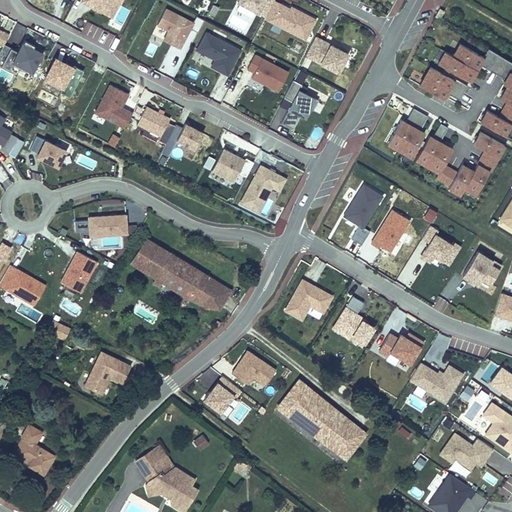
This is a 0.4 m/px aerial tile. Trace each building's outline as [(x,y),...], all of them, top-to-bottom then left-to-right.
[(116,9),(120,0),(82,0),(81,3),(100,13),(105,4),(116,9)] [(273,2),(274,0),(238,0),(238,2),(265,17),(273,2)] [(304,41),(314,21),(294,11),(293,13),(289,11),(273,2),(265,17),(264,20),(304,41)] [(111,18),(116,9),(105,4),(100,13),(111,18)] [(442,20),(447,12),(442,9),(437,17),(442,20)] [(179,50),(192,24),(165,10),(157,26),(168,32),(163,41),(179,50)] [(196,16),(192,28),(198,30),(202,18),(196,16)] [(81,36),(100,44),(106,30),(87,22),(81,36)] [(3,46),(8,36),(2,33),(0,36),(0,46),(2,47),(3,46)] [(226,75),(239,50),(205,33),(196,51),(214,60),(211,67),(226,75)] [(104,47),(114,51),(119,37),(109,34),(104,47)] [(337,74),(346,56),(314,39),(305,57),(337,74)] [(31,73),(41,54),(32,49),(33,46),(23,41),(17,53),(3,46),(2,47),(0,51),(0,66),(8,71),(12,63),(31,73)] [(471,82),(482,63),(487,65),(486,67),(507,79),(505,84),(508,86),(502,98),(509,102),(500,117),(489,111),(482,123),(506,136),(511,125),(511,62),(490,49),(485,57),(462,44),(455,56),(447,51),(440,63),(471,82)] [(278,92),(288,73),(254,55),(246,69),(253,73),(251,78),(278,92)] [(68,99),(82,72),(73,67),(70,72),(53,63),(43,82),(60,91),(59,94),(68,99)] [(469,86),(456,79),(455,81),(432,68),(421,86),(445,100),(448,94),(461,101),(469,86)] [(312,111),(318,100),(299,90),(301,85),(293,81),(283,98),(292,103),(281,123),(293,129),(300,116),(305,119),(310,109),(312,111)] [(132,114),(121,108),(128,95),(109,85),(94,114),(124,130),(132,114)] [(160,138),(169,119),(146,107),(136,126),(160,138)] [(413,157),(426,134),(422,131),(430,117),(415,109),(407,123),(403,120),(389,144),(413,157)] [(10,131),(0,125),(0,122),(3,117),(0,114),(0,142),(2,144),(0,148),(7,153),(16,137),(9,133),(10,131)] [(15,123),(3,117),(0,122),(0,125),(10,131),(15,123)] [(194,150),(202,134),(184,124),(182,129),(175,125),(169,137),(194,150)] [(446,166),(455,149),(442,142),(449,128),(442,124),(434,138),(431,136),(417,160),(440,173),(438,178),(452,186),(450,189),(462,195),(466,189),(478,195),(491,172),(492,172),(500,158),(499,157),(506,145),(482,132),(475,144),(487,151),(475,171),(464,165),(459,173),(446,166)] [(316,126),(310,137),(319,142),(325,130),(316,126)] [(65,149),(36,135),(29,148),(38,153),(36,156),(57,166),(65,149)] [(245,177),(253,163),(245,159),(244,161),(223,150),(212,173),(234,183),(238,174),(245,177)] [(279,192),(285,180),(260,166),(241,204),(259,213),(272,188),(279,192)] [(362,227),(382,195),(363,183),(343,215),(362,227)] [(511,203),(501,220),(511,227),(511,203)] [(391,252),(411,221),(394,210),(372,244),(380,249),(381,246),(391,252)] [(126,232),(125,213),(88,216),(88,219),(74,220),(75,231),(89,230),(103,229),(103,234),(126,232)] [(453,245),(437,235),(439,230),(431,225),(423,239),(431,244),(422,257),(431,263),(435,256),(450,265),(461,247),(454,242),(453,245)] [(130,266),(143,273),(150,260),(156,249),(144,241),(130,266)] [(0,263),(10,247),(2,242),(0,245),(0,263)] [(156,249),(150,260),(162,267),(169,256),(156,249)] [(80,291),(96,260),(77,250),(60,281),(80,291)] [(500,270),(492,265),(494,261),(478,252),(463,276),(479,286),(483,279),(491,285),(500,270)] [(169,256),(162,267),(150,260),(143,273),(156,280),(153,285),(160,289),(163,284),(195,302),(197,297),(210,304),(221,285),(169,256)] [(433,260),(429,266),(438,271),(442,265),(433,260)] [(45,285),(9,264),(0,280),(0,285),(34,304),(45,285)] [(324,312),(333,296),(315,287),(314,289),(310,286),(311,284),(303,280),(287,311),(303,319),(311,305),(324,312)] [(231,291),(221,285),(210,304),(207,309),(220,311),(231,291)] [(511,296),(502,294),(495,315),(511,320),(511,296)] [(363,347),(375,327),(363,319),(364,317),(357,313),(364,302),(353,296),(347,306),(345,305),(331,328),(363,347)] [(195,302),(207,309),(210,304),(197,297),(195,302)] [(56,333),(61,322),(53,318),(47,329),(56,333)] [(63,337),(68,325),(61,322),(56,333),(63,337)] [(397,336),(390,332),(378,350),(388,356),(390,352),(410,364),(422,346),(400,332),(397,336)] [(276,368),(246,348),(230,372),(248,384),(252,377),(265,386),(276,368)] [(121,382),(128,365),(99,353),(84,388),(101,395),(107,380),(105,379),(106,376),(108,377),(121,382)] [(446,403),(464,374),(449,365),(443,376),(421,363),(410,380),(446,403)] [(497,388),(508,372),(502,368),(491,384),(497,388)] [(511,374),(508,372),(497,388),(511,398),(511,374)] [(221,375),(202,400),(220,414),(234,396),(236,398),(241,391),(221,375)] [(274,409),(346,461),(367,433),(298,377),(274,409)] [(466,400),(473,390),(468,386),(461,396),(466,400)] [(511,417),(492,403),(483,416),(494,423),(486,435),(511,453),(511,417)] [(30,422),(24,433),(28,436),(20,450),(32,457),(28,463),(44,472),(55,453),(37,442),(43,430),(30,422)] [(401,424),(397,430),(407,438),(411,432),(401,424)] [(485,463),(494,450),(478,439),(473,446),(455,434),(441,455),(453,463),(456,459),(465,466),(470,459),(476,463),(479,465),(482,461),(485,463)] [(208,446),(202,436),(192,443),(199,452),(208,446)] [(159,447),(135,461),(141,470),(158,461),(165,457),(159,447)] [(165,473),(172,469),(165,457),(158,461),(165,473)] [(471,470),(476,463),(470,459),(465,466),(471,470)] [(191,489),(195,482),(172,469),(165,473),(158,461),(141,470),(147,481),(144,486),(157,495),(166,493),(173,497),(170,503),(171,508),(177,511),(185,511),(197,493),(191,489)] [(248,467),(238,461),(233,469),(243,475),(248,467)] [(434,511),(456,511),(468,496),(471,499),(476,492),(449,473),(426,506),(434,511)] [(511,496),(511,495),(511,478),(508,477),(502,492),(511,496)] [(144,486),(147,497),(157,495),(144,486)]
